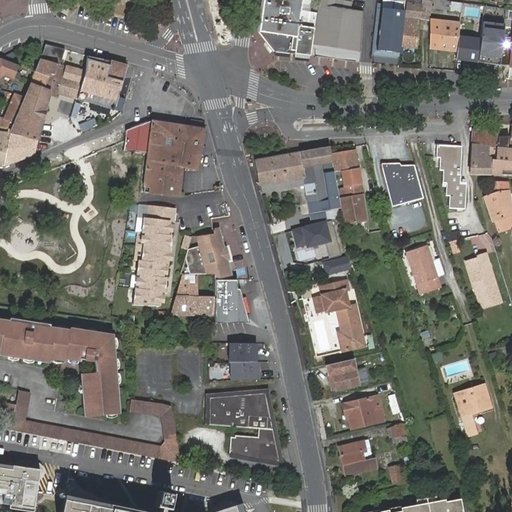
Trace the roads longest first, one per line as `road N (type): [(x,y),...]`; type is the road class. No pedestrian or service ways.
road 1 (secondary): [(318,511),(272,293),(207,70)]
road 2 (residential): [(207,70),(282,101),(380,110),(511,99)]
road 3 (residential): [(150,53),(128,116),(0,170)]
